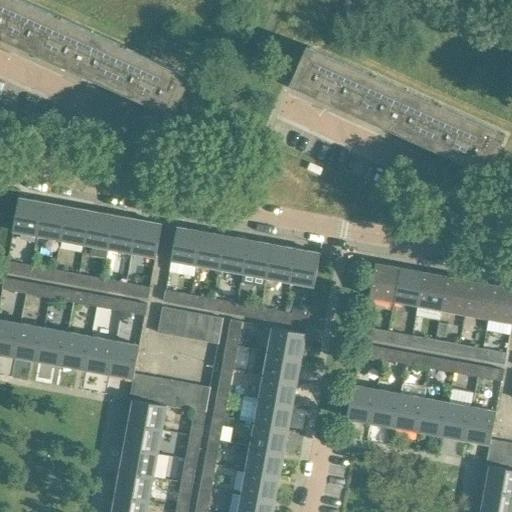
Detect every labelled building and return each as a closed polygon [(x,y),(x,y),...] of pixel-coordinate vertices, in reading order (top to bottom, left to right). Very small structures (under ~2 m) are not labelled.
[(16,42),(43,54),(59,17),(20,0),(0,0),(0,34),(4,36),(3,39),(15,44),(16,42)] [(125,47),(59,17),(43,54),(70,66),(69,68),(81,74),(82,71),(109,84),(125,47)] [(331,100),(357,112),(374,75),(308,45),(290,84),(292,85),(293,83),(319,94),(318,96),(330,102),(331,100)] [(191,77),(125,47),(109,84),(135,96),(134,98),(147,103),(148,101),(173,113),(172,115),(174,115),(191,77)] [(440,105),(374,75),(357,112),(384,124),(383,126),(396,132),(397,129),(423,141),(440,105)] [(506,135),(440,105),(423,141),(450,153),(449,156),(462,161),(463,159),(488,171),(487,173),(489,174),(506,135)] [(19,198),(13,231),(37,235),(43,202),(19,197),(19,198)] [(43,202),(37,235),(61,239),(67,206),(43,202)] [(91,211),(67,206),(61,239),(85,244),(91,211)] [(115,215),(91,211),(85,244),(109,248),(115,215)] [(139,219),(115,215),(109,248),(132,253),(139,219)] [(163,224),(139,219),(132,253),(156,257),(163,224)] [(172,260),(195,264),(201,231),(177,227),(171,260),(172,260)] [(225,235),(201,231),(195,264),(219,269),(225,235)] [(249,240),(225,235),(219,269),(243,273),(249,240)] [(273,244),(249,240),(243,273),(267,277),(273,244)] [(297,248),(273,244),(267,277),(291,282),(297,248)] [(321,253),(297,248),(291,282),(314,286),(315,286),(321,253)] [(5,272),(29,276),(31,265),(8,261),(7,261),(5,272)] [(400,268),(376,263),(375,266),(370,296),(370,297),(394,301),(400,268)] [(29,276),(53,281),(55,270),(31,265),(29,276)] [(400,268),(394,301),(418,305),(424,272),(400,268)] [(53,281),(77,285),(79,274),(55,270),(53,281)] [(448,276),(424,272),(418,305),(442,310),(448,276)] [(77,285),(101,289),(103,278),(79,274),(77,285)] [(471,281),(448,276),(442,310),(465,314),(471,281)] [(28,282),(4,278),(2,289),(3,289),(26,293),(28,282)] [(101,289),(125,294),(127,283),(103,278),(101,289)] [(495,285),(471,281),(465,314),(489,318),(495,285)] [(26,293),(50,298),(52,287),(28,282),(26,293)] [(150,287),(127,283),(125,294),(149,298),(151,287),(150,287)] [(511,288),(495,285),(489,318),(511,322),(511,288)] [(50,298),(74,302),(76,291),(52,287),(50,298)] [(188,305),(190,294),(166,290),(164,301),(188,305)] [(74,302),(98,306),(100,295),(76,291),(74,302)] [(214,299),(190,294),(188,305),(211,310),(214,299)] [(98,306),(122,311),(124,300),(100,295),(98,306)] [(235,314),(237,303),(214,299),(211,310),(235,314)] [(148,304),(124,300),(122,311),(145,315),(146,315),(148,304)] [(261,307),(237,303),(235,314),(259,318),(261,307)] [(158,332),(170,335),(175,309),(163,307),(158,332)] [(283,323),(285,312),(261,307),(259,318),(283,323)] [(170,335),(182,337),(187,311),(175,309),(170,335)] [(187,311),(182,337),(194,339),(199,313),(187,311)] [(283,323),(307,327),(309,316),(285,312),(283,323)] [(194,339),(207,341),(211,316),(199,313),(194,339)] [(211,316),(207,341),(219,344),(223,318),(211,316)] [(0,353),(14,356),(21,323),(0,319),(0,353)] [(238,345),(242,321),(231,319),(227,343),(238,345)] [(14,356),(38,361),(44,327),(21,323),(14,356)] [(68,332),(44,327),(38,361),(62,365),(68,332)] [(302,357),(306,333),(273,327),(268,351),(302,357)] [(389,331),(364,327),(362,338),(387,342),(389,331)] [(412,336),(389,331),(387,342),(410,347),(412,336)] [(62,365),(86,369),(92,336),(68,332),(62,365)] [(116,341),(92,336),(86,369),(110,374),(116,341)] [(410,347),(434,351),(436,340),(412,336),(410,347)] [(460,344),(436,340),(434,351),(458,355),(460,344)] [(110,374),(133,378),(135,373),(140,345),(116,341),(110,374)] [(233,369),(238,345),(227,343),(222,367),(233,369)] [(385,348),(361,344),(359,355),(383,359),(385,348)] [(483,349),(460,344),(458,355),(481,360),(483,349)] [(383,359),(406,363),(408,352),(385,348),(383,359)] [(507,353),(483,349),(481,360),(505,364),(507,353)] [(297,381),(302,357),(268,351),(264,374),(297,381)] [(406,363),(430,368),(432,357),(408,352),(406,363)] [(432,357),(430,368),(454,372),(456,361),(432,357)] [(454,372),(478,377),(480,365),(456,361),(454,372)] [(480,365),(478,377),(502,381),(504,370),(480,365)] [(233,369),(222,367),(218,391),(229,393),(233,369)] [(130,399),(133,400),(142,401),(147,375),(135,373),(133,378),(130,399)] [(264,374),(259,398),(293,404),(297,381),(264,374)] [(160,378),(147,375),(142,401),(155,404),(160,378)] [(155,404),(167,406),(168,406),(172,380),(160,378),(155,404)] [(185,382),(172,380),(168,406),(181,408),(185,382)] [(181,408),(194,411),(198,384),(185,382),(181,408)] [(194,411),(195,411),(206,413),(211,387),(198,384),(194,411)] [(347,418),(371,422),(377,389),(354,385),(353,385),(347,418)] [(371,422),(395,427),(401,393),(377,389),(371,422)] [(225,416),(229,393),(218,391),(214,414),(225,416)] [(395,427),(419,431),(425,398),(401,393),(395,427)] [(288,428),(293,404),(259,398),(255,422),(288,428)] [(419,431),(442,435),(449,402),(425,398),(419,431)] [(155,404),(142,401),(133,400),(129,423),(162,429),(167,406),(155,404)] [(442,435),(466,440),(472,406),(449,402),(442,435)] [(497,411),(472,406),(466,440),(490,444),(491,439),(497,411)] [(202,436),(206,413),(195,411),(191,434),(202,436)] [(225,416),(214,414),(209,438),(220,440),(225,416)] [(255,422),(251,446),(284,452),(288,428),(255,422)] [(129,423),(125,447),(158,453),(162,429),(129,423)] [(191,434),(186,458),(197,460),(202,436),(191,434)] [(216,464),(220,440),(209,438),(205,462),(216,464)] [(504,441),(491,439),(490,444),(486,463),(486,465),(490,465),(490,466),(499,467),(504,441)] [(511,442),(504,441),(499,467),(511,469),(511,442)] [(280,476),(284,452),(251,446),(246,470),(280,476)] [(125,447),(120,471),(154,477),(158,453),(125,447)] [(193,484),(197,460),(186,458),(182,482),(193,484)] [(216,464),(205,462),(201,486),(212,488),(216,464)] [(490,466),(486,489),(511,493),(511,469),(499,467),(490,466)] [(246,470),(242,493),(275,500),(280,476),(246,470)] [(149,501),(154,477),(120,471),(116,495),(149,501)] [(182,482),(177,506),(188,508),(193,484),(182,482)] [(207,511),(212,488),(201,486),(196,510),(207,511)] [(511,511),(511,493),(486,489),(481,511),(511,511)] [(272,511),(275,500),(242,493),(238,511),(272,511)] [(116,495),(112,511),(147,511),(149,501),(116,495)]
